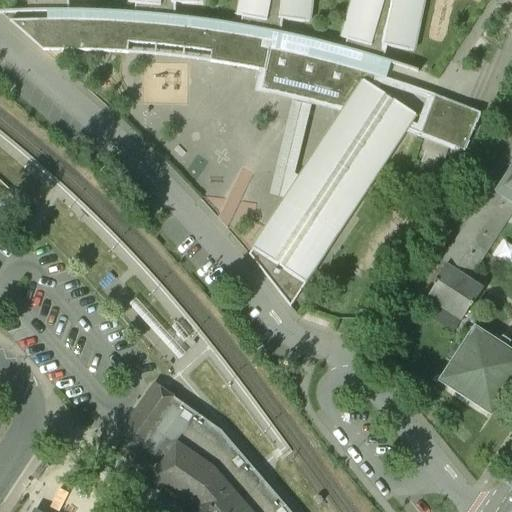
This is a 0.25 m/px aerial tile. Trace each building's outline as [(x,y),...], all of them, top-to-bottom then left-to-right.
[(311,41),(280,34),(282,21),(304,23),(309,23),(311,0),(239,0),(237,17),(242,18),(240,27),(209,22),(175,17),(175,4),(197,5),(197,4),(203,4),(202,0),(130,0),(130,5),(135,5),(134,14),(69,11),(67,0),(22,0),(28,0),(28,11),(47,13),(47,21),(9,22),(42,51),(128,53),(129,43),(211,52),(210,62),(261,71),(257,91),(299,101),(343,112),(363,82),(373,88),(376,78),(386,81),(391,63),(384,61),(386,48),(408,52),(413,53),(424,0),(352,0),(341,40),(346,41),(344,49),(311,41)] [(167,73),(166,66),(142,67),(143,102),(182,101),(182,73),(167,73)] [(343,112),(342,113),(249,255),(290,308),(416,117),(373,88),(363,82),(343,112)] [(480,115),(435,96),(420,136),(464,153),(480,115)] [(511,167),(496,193),(499,195),(511,203),(511,167)] [(459,238),(441,265),(444,268),(445,266),(466,280),(479,260),(478,260),(491,240),(492,241),(511,210),(511,203),(499,195),(467,244),(459,238)] [(466,280),(445,266),(444,268),(433,285),(435,286),(427,298),(461,321),(469,308),(470,309),(482,291),(466,280)] [(377,290),(358,319),(368,326),(387,296),(377,290)] [(511,386),(511,350),(474,326),(437,383),(492,418),(511,386)] [(289,511),(221,432),(221,433),(160,390),(121,444),(159,471),(154,479),(196,509),(192,511),(289,511)]
